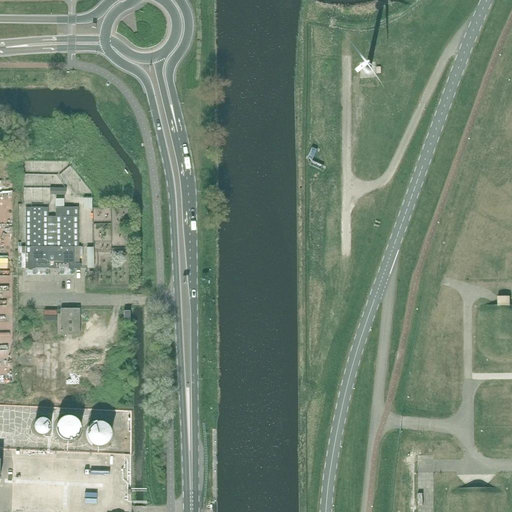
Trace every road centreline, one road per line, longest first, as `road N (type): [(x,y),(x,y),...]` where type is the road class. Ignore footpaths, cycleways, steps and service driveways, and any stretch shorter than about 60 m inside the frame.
road 1 (primary): [(110,54),(146,81),(168,165),(181,385),(188,391)]
road 2 (unclassified): [(385,271),(488,0)]
road 3 (primary): [(188,391),(187,178),(172,111)]
road 4 (unclassified): [(385,271),(342,406),(325,511)]
road 5 (track): [(310,385),(344,284),(346,253)]
road 6 (primary): [(191,511),(188,391)]
